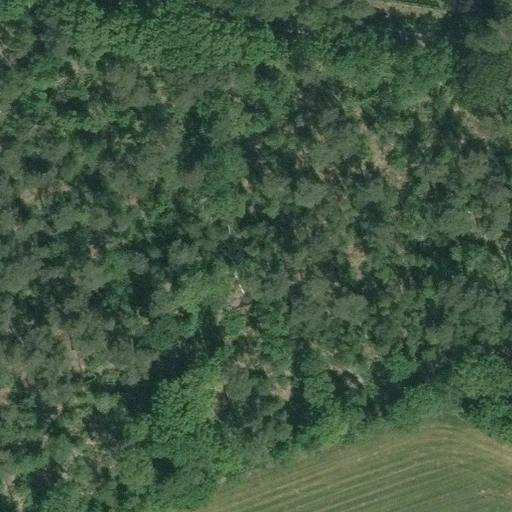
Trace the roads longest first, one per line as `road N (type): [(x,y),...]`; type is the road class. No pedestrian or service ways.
road 1 (track): [(227,14),(130,511)]
road 2 (track): [(132,511),(511,380)]
road 3 (unclassified): [(511,58),(142,0)]
